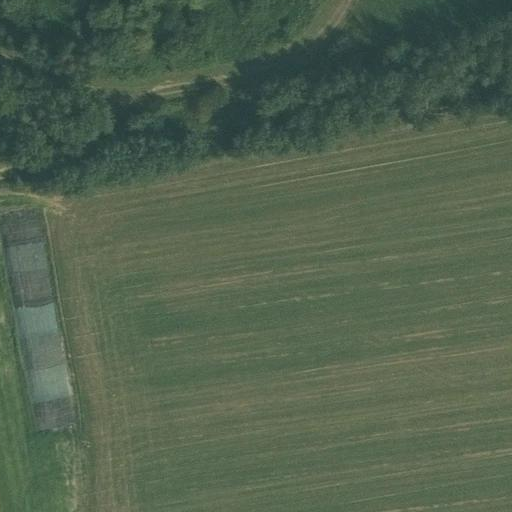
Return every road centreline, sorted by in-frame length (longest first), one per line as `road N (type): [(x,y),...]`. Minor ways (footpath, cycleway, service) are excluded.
road 1 (track): [(336,0),(310,45),(280,64),(252,77),(139,94),(133,114),(97,148),(0,178)]
road 2 (track): [(0,53),(56,78),(139,94)]
